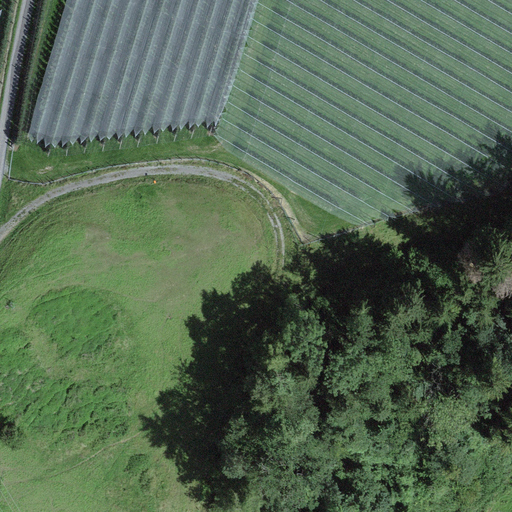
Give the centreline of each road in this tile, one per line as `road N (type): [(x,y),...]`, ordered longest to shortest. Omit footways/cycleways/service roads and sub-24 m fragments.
road 1 (track): [(203,511),(256,367),(277,276),(273,211),(235,178),(184,169),(90,182),(35,206),(0,234)]
road 2 (track): [(0,170),(34,0)]
